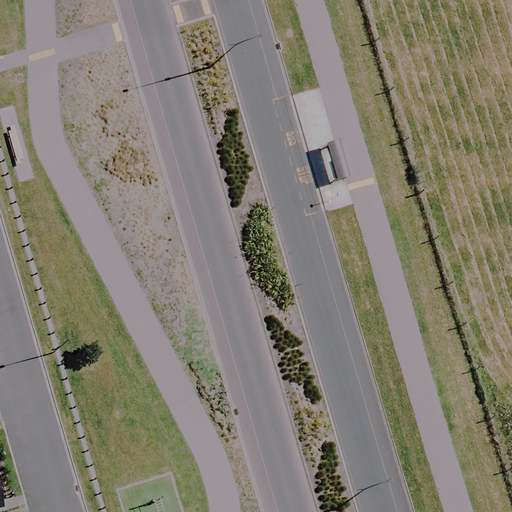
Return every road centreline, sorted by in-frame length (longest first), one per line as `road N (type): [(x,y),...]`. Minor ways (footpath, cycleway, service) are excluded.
road 1 (secondary): [(270,511),(129,0)]
road 2 (secondary): [(218,0),(354,511)]
road 3 (residential): [(0,313),(59,511)]
